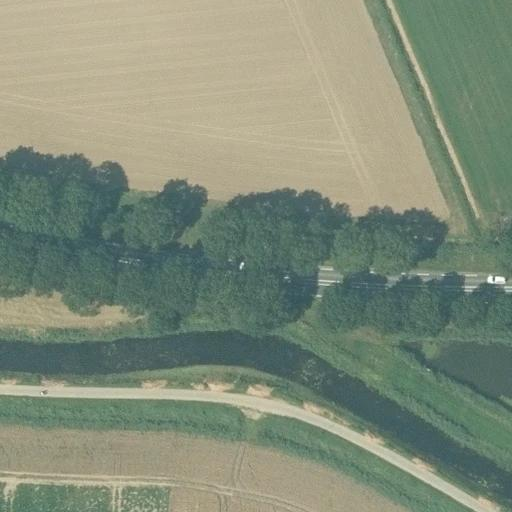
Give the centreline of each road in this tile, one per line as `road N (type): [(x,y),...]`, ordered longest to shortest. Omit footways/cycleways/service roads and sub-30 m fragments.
road 1 (primary): [(0,237),(231,276),(511,288)]
road 2 (unclassified): [(0,391),(258,403),(323,424),(479,511)]
